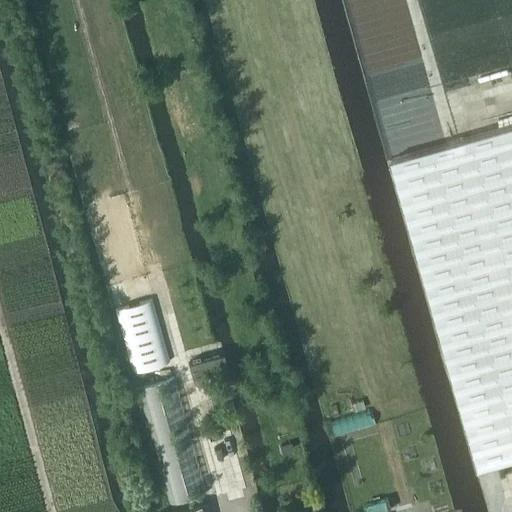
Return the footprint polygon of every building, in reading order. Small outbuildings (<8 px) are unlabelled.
[(392,159),(391,159),(479,468),(483,467),(511,459),(511,124),(446,144),(392,159)] [(151,298),(115,309),(132,371),(169,361),(151,298)] [(223,352),(187,362),(191,376),(227,366),(223,352)] [(140,385),(172,501),(203,492),(172,377),(140,385)] [(365,511),(380,511),(391,509),(388,498),(363,505),(365,511)] [(165,511),(203,511),(201,503),(165,511)]
